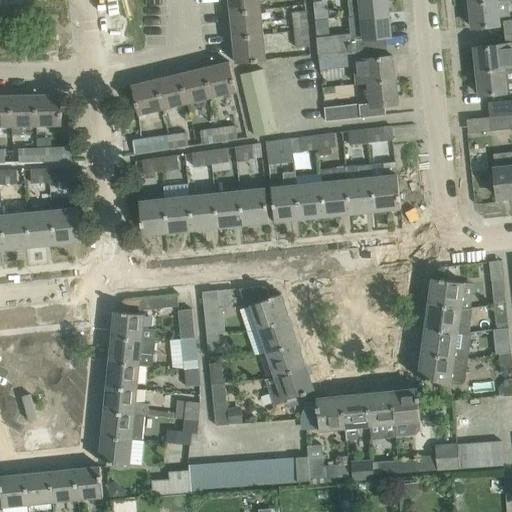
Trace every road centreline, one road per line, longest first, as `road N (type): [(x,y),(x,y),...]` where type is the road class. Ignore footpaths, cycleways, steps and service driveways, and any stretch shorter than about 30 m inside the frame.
road 1 (residential): [(280,259),(324,383),(406,374),(426,245)]
road 2 (residential): [(0,430),(8,457),(86,450),(106,276)]
road 3 (residential): [(452,242),(425,0)]
road 4 (residential): [(116,275),(96,71)]
road 5 (residential): [(116,275),(280,259)]
road 6 (residential): [(280,259),(426,245)]
road 7 (residential): [(186,0),(187,49),(96,71)]
